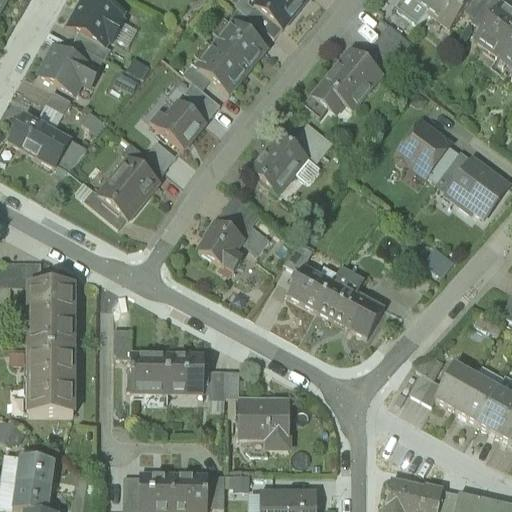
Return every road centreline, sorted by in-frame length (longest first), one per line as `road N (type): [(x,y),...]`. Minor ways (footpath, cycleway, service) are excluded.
road 1 (residential): [(356,0),(207,180),(137,282)]
road 2 (residential): [(356,408),(137,282)]
road 3 (residential): [(356,408),(493,254)]
road 4 (residential): [(511,496),(356,408)]
road 5 (residential): [(137,282),(0,206)]
